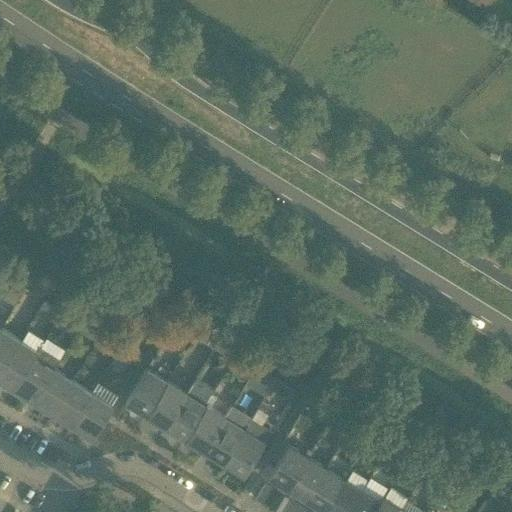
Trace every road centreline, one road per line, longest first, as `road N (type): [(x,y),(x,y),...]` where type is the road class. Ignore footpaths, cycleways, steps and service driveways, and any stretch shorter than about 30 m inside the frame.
road 1 (primary): [(0,17),(511,337)]
road 2 (primary): [(511,284),(193,88),(133,35),(58,0)]
road 3 (residential): [(216,511),(148,469),(71,475)]
